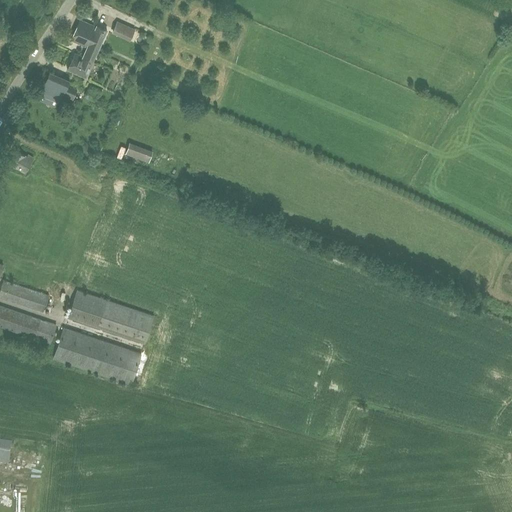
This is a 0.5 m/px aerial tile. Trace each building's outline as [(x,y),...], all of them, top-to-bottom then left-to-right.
[(67,69),(85,77),(96,53),(97,53),(107,30),(96,25),(95,26),(80,19),(71,40),(86,47),(86,48),(89,50),(86,58),(75,53),(67,69)] [(130,40),(135,29),(136,28),(117,20),(112,32),(130,40)] [(116,54),(107,87),(117,90),(127,57),(116,54)] [(50,71),(37,99),(56,107),(61,96),(71,100),(76,89),(66,84),(69,79),(50,71)] [(88,88),(83,97),(93,101),(97,92),(88,88)] [(153,150),(129,141),(125,152),(148,161),(153,150)] [(27,154),(26,156),(15,150),(8,162),(25,172),(33,157),(27,154)] [(40,297),(34,312),(66,322),(71,308),(40,297)] [(0,324),(47,338),(52,320),(0,304),(0,324)] [(129,380),(139,349),(60,324),(51,356),(129,380)] [(17,337),(14,350),(21,352),(24,338),(17,337)] [(11,443),(0,441),(0,465),(8,466),(11,443)] [(22,511),(23,499),(12,498),(11,511),(22,511)]
